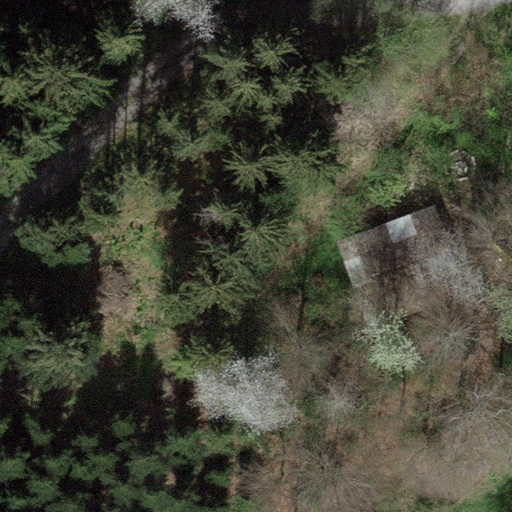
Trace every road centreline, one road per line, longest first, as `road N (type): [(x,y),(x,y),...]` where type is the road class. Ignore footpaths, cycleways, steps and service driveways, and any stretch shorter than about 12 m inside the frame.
road 1 (track): [(191,16),(0,222)]
road 2 (track): [(456,0),(410,9),(191,16)]
road 3 (track): [(0,4),(191,16)]
